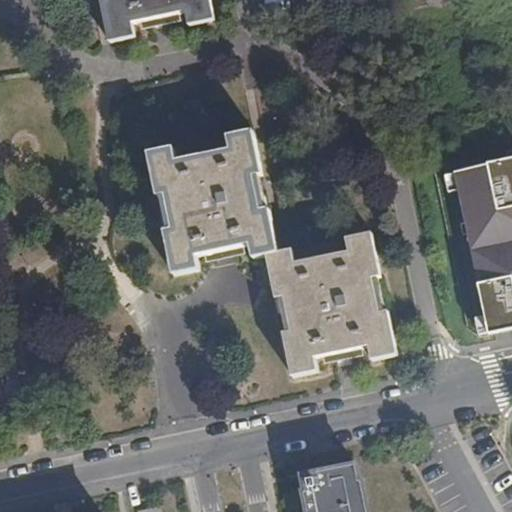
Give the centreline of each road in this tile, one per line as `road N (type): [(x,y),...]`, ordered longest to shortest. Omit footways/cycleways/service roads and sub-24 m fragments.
road 1 (residential): [(243,441),(511,374)]
road 2 (residential): [(0,491),(198,450)]
